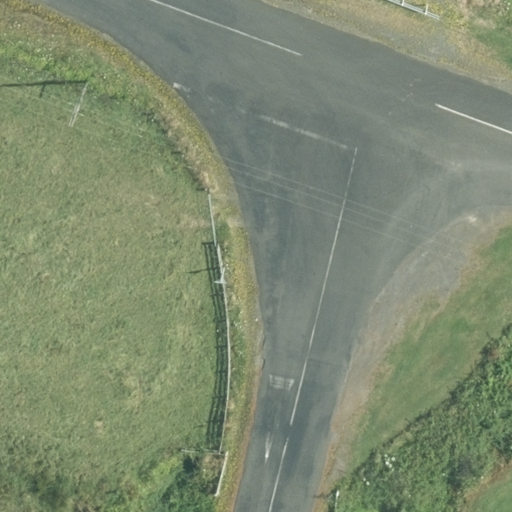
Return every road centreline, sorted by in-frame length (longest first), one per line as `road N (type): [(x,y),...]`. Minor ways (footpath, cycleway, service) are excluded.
road 1 (unclassified): [(372,82),(268,511)]
road 2 (unclassified): [(148,0),(372,82)]
road 3 (unclassified): [(372,82),(511,129)]
